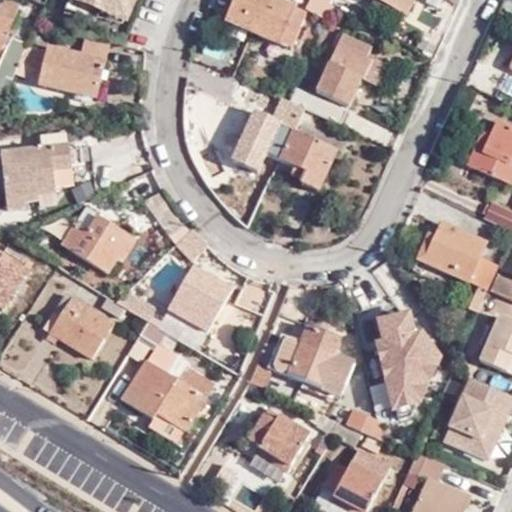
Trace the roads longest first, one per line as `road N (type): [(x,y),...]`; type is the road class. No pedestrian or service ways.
road 1 (residential): [(478,0),(380,218),(342,250),(303,260),(228,228),(196,195),(177,156),(165,83),(198,0)]
road 2 (unclassified): [(0,400),(193,511)]
